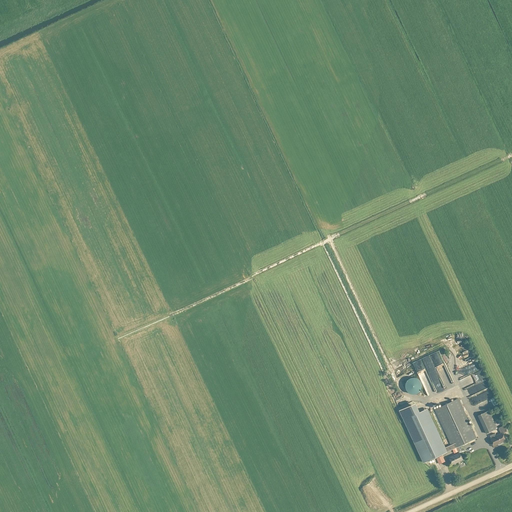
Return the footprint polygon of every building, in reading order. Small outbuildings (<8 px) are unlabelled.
[(465,340),(463,331),(457,332),(459,342),(465,340)] [(471,352),(470,347),(467,348),(465,342),(457,344),(460,356),(467,354),(469,360),(475,358),(473,352),(471,352)] [(461,376),(480,368),(477,360),(458,369),(461,376)] [(421,382),(420,381),(420,380),(419,380),(419,379),(418,379),(417,379),(417,378),(416,378),(415,378),(414,378),(413,378),(412,378),(411,378),(410,378),(409,379),(408,379),(408,380),(407,380),(407,381),(406,381),(406,382),(406,383),(405,383),(405,384),(405,385),(405,386),(405,387),(405,388),(406,389),(406,390),(407,391),(407,392),(408,392),(408,393),(409,393),(410,393),(410,394),(411,394),(412,394),(413,394),(414,394),(415,394),(416,394),(417,394),(417,393),(418,393),(419,392),(420,391),(420,390),(421,390),(421,389),(421,388),(422,388),(422,387),(422,386),(422,385),(422,384),(421,384),(421,383),(421,382)] [(420,412),(404,419),(416,445),(424,463),(425,462),(453,449),(453,450),(452,450),(454,453),(458,452),(458,453),(461,452),(458,447),(476,438),(458,399),(434,410),(451,445),(444,448),(435,427),(426,409),(420,412)] [(490,411),(480,415),(487,434),(498,429),(490,411)] [(505,440),(502,433),(507,431),(504,425),(498,428),(501,434),(496,436),(494,433),(489,436),(491,438),(490,438),(494,446),(505,440)] [(459,462),(458,461),(462,459),(459,453),(449,458),(452,465),(459,462)]
